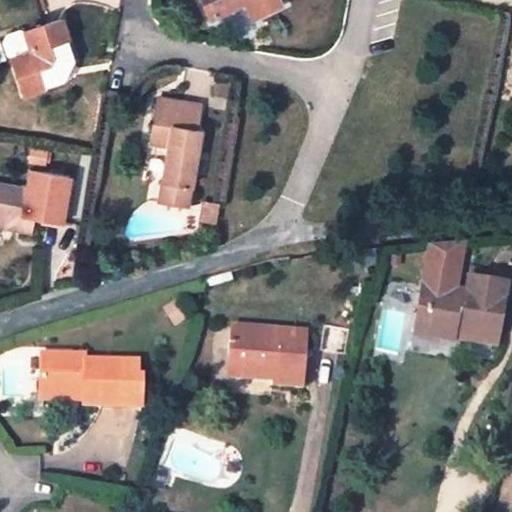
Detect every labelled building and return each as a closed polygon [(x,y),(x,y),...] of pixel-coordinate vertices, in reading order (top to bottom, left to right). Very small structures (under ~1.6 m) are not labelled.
[(202,0),(211,17),(224,11),(244,1),(245,0),(253,0),(260,14),(280,4),(277,0),(202,0)] [(252,17),(260,14),(253,0),(245,0),(244,1),(252,17)] [(211,17),(221,38),(239,42),(224,11),(211,17)] [(10,58),(22,93),(63,80),(72,59),(59,20),(24,31),(19,29),(5,33),(1,41),(5,55),(10,58)] [(216,78),(214,93),(226,95),(228,80),(216,78)] [(159,99),(154,124),(162,124),(166,100),(159,99)] [(163,182),(160,202),(187,207),(199,131),(195,130),(199,106),(166,100),(162,124),(154,124),(147,168),(160,171),(158,180),(163,182)] [(145,178),(158,180),(160,171),(147,168),(145,178)] [(0,183),(0,217),(31,224),(33,217),(60,221),(68,180),(30,173),(27,189),(0,183)] [(155,201),(160,202),(163,182),(158,180),(155,201)] [(214,222),(217,205),(203,202),(200,219),(214,222)] [(0,217),(0,226),(29,232),(31,224),(0,217)] [(415,334),(457,341),(460,327),(497,333),(506,284),(468,277),(466,288),(455,286),(463,235),(444,238),(430,239),(423,284),(415,334)] [(174,302),(163,308),(166,313),(177,307),(174,302)] [(177,307),(166,313),(172,324),(183,318),(177,307)] [(308,331),(230,326),(227,377),(265,379),(265,374),(272,375),(272,379),(304,382),(308,331)] [(495,347),(497,333),(460,327),(457,341),(495,347)] [(41,353),(40,398),(74,399),(75,394),(83,394),(83,404),(141,406),(142,375),(137,375),(138,361),(84,359),(84,353),(41,353)] [(304,382),(272,379),(271,386),(304,388),(304,382)]
